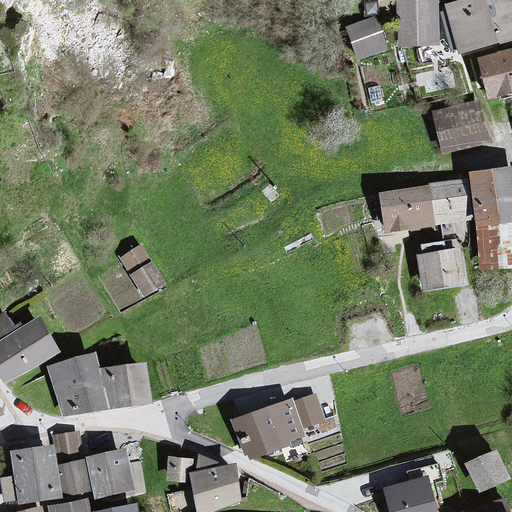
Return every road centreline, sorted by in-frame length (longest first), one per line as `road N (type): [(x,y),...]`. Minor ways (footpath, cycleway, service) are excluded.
road 1 (residential): [(110,419),(227,382),(511,319)]
road 2 (residential): [(110,419),(183,437),(350,511)]
